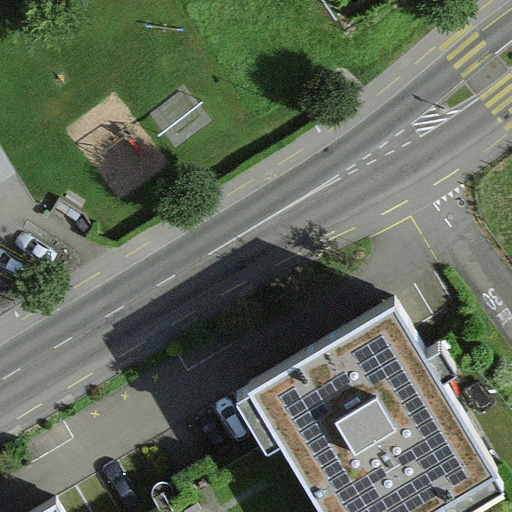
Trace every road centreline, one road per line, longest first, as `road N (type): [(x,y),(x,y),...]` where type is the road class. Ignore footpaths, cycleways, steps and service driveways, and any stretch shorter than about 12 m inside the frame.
road 1 (tertiary): [(408,135),(0,381)]
road 2 (residential): [(408,135),(511,281)]
road 3 (tertiary): [(511,60),(408,135)]
